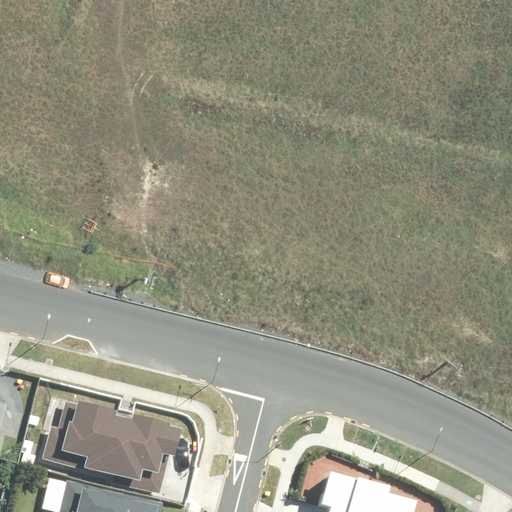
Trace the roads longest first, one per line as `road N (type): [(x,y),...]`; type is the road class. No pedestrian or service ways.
road 1 (unknown): [(57,321),(126,0)]
road 2 (tertiary): [(0,306),(272,374)]
road 3 (tertiary): [(272,374),(376,401),(511,471)]
road 4 (residential): [(272,374),(237,511)]
